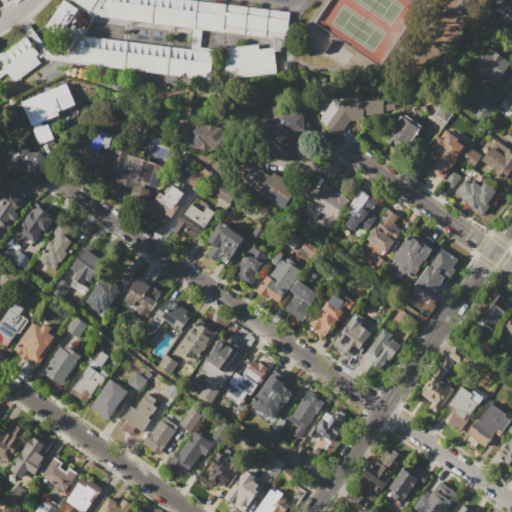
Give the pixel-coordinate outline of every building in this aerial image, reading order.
[(65,29),(60,37),(45,26),(62,0),(64,0),(79,10),(70,22),(65,29)] [(96,0),(90,11),(71,0),(96,0)] [(105,0),(196,0),(290,11),(287,39),(95,17),(105,0)] [(461,0),(458,0),(450,0),(451,12),(462,11),(461,0)] [(84,35),(213,50),(210,77),(81,63),(84,35)] [(0,63),(0,55),(26,36),(39,54),(36,56),(40,63),(14,82),(0,63)] [(485,40),(511,57),(511,66),(500,86),(468,67),(485,40)] [(222,47),(258,43),(258,48),(274,47),(277,73),(225,79),(222,47)] [(66,82),(75,104),(57,112),(58,115),(41,122),(42,126),(47,124),(53,138),(39,144),(21,101),(66,82)] [(511,105),(503,99),(511,86),(511,105)] [(333,100),(383,100),(383,120),(350,120),(338,135),(318,120),(333,100)] [(481,100),(493,109),(484,122),(472,113),(481,100)] [(442,101),(455,109),(446,122),(434,114),(442,101)] [(384,104),(394,102),(395,109),(386,111),(384,104)] [(259,121),(273,120),(272,116),(280,116),(280,115),(299,113),(298,106),(308,106),(310,136),(291,137),(290,135),(260,137),(259,121)] [(402,115),(404,117),(405,115),(422,126),(413,138),(408,135),(397,150),(386,142),(398,126),(395,124),(402,115)] [(87,126),(108,133),(107,135),(112,136),(109,144),(111,144),(110,149),(108,148),(106,155),(107,155),(104,166),(77,158),(87,126)] [(188,126),(223,131),(220,150),(202,148),(201,150),(185,148),(188,126)] [(448,132),(458,139),(457,140),(467,147),(443,180),(431,171),(435,166),(428,161),(431,156),(427,153),(439,136),(444,139),(448,132)] [(491,136),(511,151),(510,152),(511,153),(511,173),(507,180),(481,161),(484,157),(478,153),(491,136)] [(468,147),(481,156),(473,168),(460,159),(468,147)] [(29,151),(37,151),(39,150),(52,166),(33,181),(24,170),(2,170),(2,149),(29,148),(29,151)] [(115,148),(128,153),(128,154),(164,165),(157,188),(145,184),(144,188),(150,190),(144,210),(127,204),(132,189),(115,183),(115,182),(105,179),(112,158),(115,148)] [(244,180),(255,165),(271,176),(274,172),(298,189),(284,208),(244,180)] [(452,170),(461,177),(453,187),(444,181),(452,170)] [(195,172),(208,180),(200,191),(188,183),(195,172)] [(20,195),(21,196),(23,199),(24,203),(23,207),(20,210),(18,212),(18,214),(20,215),(9,230),(7,228),(0,238),(0,206),(4,200),(2,199),(10,188),(7,187),(14,176),(26,185),(20,194),(20,195)] [(475,208),(461,198),(462,197),(456,193),(460,188),(459,187),(464,180),(470,184),(472,181),(481,187),(484,182),(490,186),(490,187),(496,191),(486,205),(487,208),(487,210),(486,212),(485,214),(483,215),(480,215),(478,214),(476,212),(475,210),(475,209),(475,208)] [(221,181),(237,191),(228,204),(212,193),(221,181)] [(171,184),(186,195),(170,218),(163,214),(158,221),(150,215),(147,209),(159,192),(164,195),(171,184)] [(323,184),(348,200),(330,229),(320,222),(325,214),(320,212),(315,219),(302,211),(306,205),(299,200),(309,184),(319,191),(323,184)] [(363,190),(378,201),(371,211),(375,214),(374,216),(376,218),(367,231),(358,224),(354,230),(346,224),(352,215),(347,212),(363,190)] [(35,201),(41,205),(40,207),(55,218),(45,231),(43,229),(40,232),(42,233),(34,244),(23,236),(22,237),(20,237),(16,234),(15,232),(18,229),(24,221),(30,211),(29,210),(35,201)] [(191,204),(202,212),(206,206),(214,212),(195,240),(185,234),(182,238),(172,231),(191,204)] [(228,205),(254,223),(249,231),(240,224),(238,227),(231,223),(233,220),(223,213),(228,205)] [(388,209),(398,216),(394,223),(396,225),(395,226),(401,230),(386,252),(367,239),(388,209)] [(220,222),(244,238),(228,261),(220,255),(216,261),(207,255),(214,244),(208,240),(220,222)] [(257,226),(264,231),(257,242),(249,237),(257,226)] [(409,234),(410,235),(415,228),(427,237),(425,240),(433,246),(431,248),(433,249),(425,261),(424,260),(420,266),(420,267),(413,278),(406,273),(403,274),(399,271),(399,267),(394,264),(396,262),(392,259),(409,234)] [(61,232),(72,240),(70,243),(75,247),(68,256),(66,254),(55,270),(48,265),(46,267),(36,260),(39,255),(41,256),(46,247),(45,247),(50,240),(53,242),(61,232)] [(253,246),(267,255),(253,275),(257,278),(251,285),(242,278),(240,280),(235,276),(236,275),(232,272),(238,263),(240,265),(253,246)] [(440,247),(458,260),(452,268),(455,270),(443,286),(441,284),(431,297),(414,284),(429,262),(427,261),(431,255),(433,257),(440,247)] [(87,249),(106,262),(91,283),(86,279),(82,285),(73,278),(77,273),(72,269),(76,264),(74,263),(81,253),(83,254),(87,249)] [(279,250),(283,253),(282,254),(284,255),(281,259),(284,261),(287,258),(295,263),(293,266),(301,271),(298,275),(295,273),(287,283),(290,286),(279,302),(277,301),(276,302),(274,302),(270,299),(269,300),(256,291),(271,268),(273,270),(276,266),(271,262),(279,250)] [(20,251),(29,258),(22,266),(13,259),(20,251)] [(130,278),(120,292),(123,294),(114,306),(111,304),(100,319),(81,305),(86,298),(89,300),(94,293),(97,289),(94,287),(111,264),(130,278)] [(60,278),(70,286),(62,298),(51,290),(60,278)] [(139,278),(147,284),(148,282),(161,292),(155,301),(157,302),(143,322),(132,314),(136,309),(124,300),(139,278)] [(298,280),(318,294),(306,313),(308,314),(303,321),(285,309),(295,293),(291,290),(298,280)] [(304,328),(309,320),(311,322),(321,307),(323,308),(328,301),(329,301),(336,292),(343,297),(345,295),(349,297),(355,289),(362,294),(358,299),(360,301),(351,313),(345,309),(322,341),(304,328)] [(494,292),(510,304),(503,314),(502,313),(493,326),(494,326),(488,334),(472,323),(494,292)] [(382,297),(395,306),(385,319),(373,310),(382,297)] [(167,299),(171,302),(173,300),(188,311),(187,314),(190,316),(180,330),(164,319),(152,335),(145,331),(154,318),(153,318),(167,299)] [(0,322),(14,302),(24,308),(20,315),(25,318),(7,346),(0,341),(0,322)] [(511,335),(501,328),(511,313),(511,335)] [(74,315),(87,325),(77,340),(63,330),(74,315)] [(198,318),(218,332),(196,363),(182,352),(185,347),(180,344),(198,318)] [(352,319),(369,331),(353,352),(348,348),(345,351),(334,343),(352,319)] [(33,321),(41,327),(44,322),(52,327),(50,330),(58,335),(38,366),(27,358),(25,361),(12,352),(33,321)] [(383,327),(393,334),(392,335),(394,337),(392,339),(401,345),(389,361),(387,359),(380,369),(371,363),(375,357),(366,351),(383,327)] [(221,336),(240,348),(225,371),(216,365),(215,367),(203,359),(213,345),(214,346),(221,336)] [(60,345),(66,349),(68,346),(83,357),(62,386),(42,372),(60,345)] [(165,354),(178,362),(170,374),(158,365),(165,354)] [(446,356),(453,361),(440,380),(453,389),(436,413),(428,407),(433,401),(420,392),(427,382),(427,380),(430,377),(431,376),(446,356)] [(254,360),(258,363),(259,362),(268,368),(262,376),(264,378),(258,386),(257,384),(250,394),(249,393),(241,405),(234,401),(236,399),(227,393),(233,384),(230,382),(236,372),(243,376),(254,360)] [(89,365),(99,373),(106,378),(100,386),(98,384),(85,402),(74,395),(73,396),(69,393),(72,388),(73,388),(89,365)] [(134,370),(147,380),(138,393),(125,383),(134,370)] [(274,370),(287,378),(286,380),(290,383),(288,386),(295,390),(275,420),(273,418),(272,420),(268,417),(267,418),(261,414),(262,413),(250,405),(257,394),(258,395),(274,370)] [(110,378),(128,391),(122,400),(125,402),(118,413),(114,410),(108,419),(90,407),(94,401),(110,378)] [(170,382),(180,390),(173,400),(162,392),(170,382)] [(207,382),(219,390),(210,403),(199,395),(207,382)] [(461,386),(472,394),(470,398),(478,404),(470,415),(460,430),(448,421),(456,410),(448,405),(461,386)] [(309,389),(318,396),(317,397),(324,402),(299,440),(292,435),(298,426),(289,419),(309,389)] [(147,393),(156,399),(152,404),(156,407),(152,414),(151,413),(147,418),(150,420),(142,430),(136,426),(130,434),(117,425),(131,406),(135,409),(147,393)] [(490,402),(511,418),(499,436),(495,433),(485,447),(478,442),(474,448),(462,440),(477,419),(478,419),(490,402)] [(191,407),(202,415),(190,432),(179,424),(191,407)] [(327,411),(332,415),(333,414),(344,422),(331,442),(317,432),(312,439),(307,436),(315,423),(318,425),(323,418),(322,418),(327,411)] [(163,416),(178,426),(157,456),(150,450),(151,449),(142,443),(151,431),(152,432),(163,416)] [(511,463),(499,455),(511,436),(511,432),(507,430),(511,423),(511,463)] [(0,430),(6,434),(8,431),(11,433),(16,425),(23,429),(18,436),(20,437),(19,439),(23,441),(16,451),(15,451),(10,458),(8,456),(7,458),(0,453),(0,430)] [(271,428),(280,433),(272,445),(264,439),(271,428)] [(194,430),(213,444),(204,455),(201,453),(187,472),(183,469),(180,474),(173,469),(170,460),(177,449),(179,450),(194,430)] [(30,437),(38,442),(38,444),(40,445),(42,442),(48,446),(49,445),(56,450),(48,461),(42,456),(27,478),(10,467),(30,437)] [(300,444),(310,451),(300,466),(289,459),(295,449),(296,450),(300,444)] [(223,445),(232,452),(229,455),(234,459),(232,462),(240,467),(235,474),(236,474),(226,489),(219,483),(216,487),(212,484),(209,488),(198,480),(223,445)] [(359,478),(371,461),(375,464),(377,460),(378,460),(386,449),(390,453),(393,449),(404,457),(380,493),(376,493),(373,491),(373,488),(373,487),(359,478)] [(273,456),(285,464),(275,478),(263,470),(273,456)] [(54,457),(62,462),(59,467),(66,472),(69,467),(78,473),(64,492),(61,490),(58,494),(46,485),(49,481),(41,476),(54,457)] [(402,467),(408,472),(413,465),(429,476),(422,485),(416,481),(401,503),(393,497),(396,493),(388,488),(402,467)] [(286,466),(298,474),(291,484),(279,476),(286,466)] [(246,470),(255,476),(252,480),(261,486),(243,511),(238,508),(235,511),(227,506),(229,504),(225,501),(234,488),(234,487),(239,480),(246,470)] [(82,477),(85,480),(87,477),(90,480),(91,478),(97,482),(96,483),(102,488),(86,511),(82,511),(66,501),(82,477)] [(440,481),(457,492),(446,508),(448,509),(446,511),(419,511),(413,508),(423,493),(429,497),(440,481)] [(253,511),(270,489),(275,491),(276,489),(283,494),(281,496),(286,500),(285,501),(289,505),(284,511),(253,511)] [(97,511),(108,496),(120,503),(123,498),(132,505),(127,511),(97,511)] [(51,511),(54,508),(39,500),(32,511),(51,511)]
